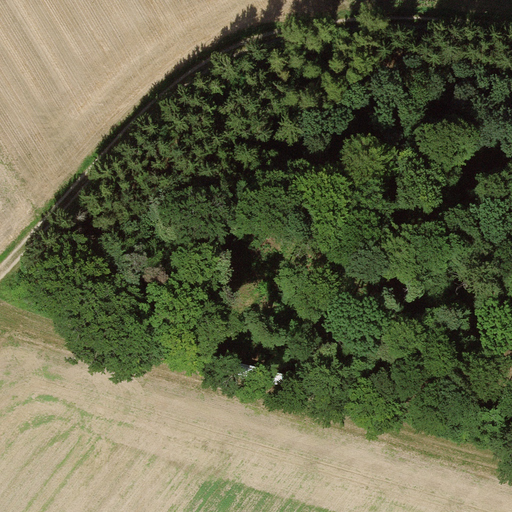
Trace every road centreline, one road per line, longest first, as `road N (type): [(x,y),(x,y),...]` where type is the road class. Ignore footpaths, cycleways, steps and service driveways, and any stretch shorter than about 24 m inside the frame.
road 1 (track): [(0,274),(152,106),(231,56),(316,28),(366,23),(511,35)]
road 2 (track): [(0,300),(29,320),(511,457)]
